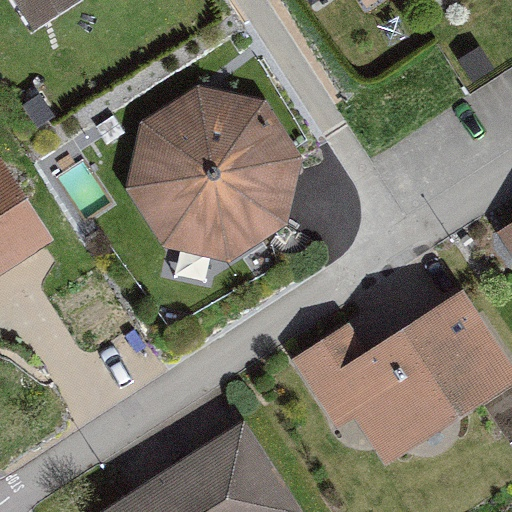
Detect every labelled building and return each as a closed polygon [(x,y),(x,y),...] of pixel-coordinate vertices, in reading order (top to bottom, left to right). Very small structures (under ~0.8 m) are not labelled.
[(511,0),(504,0),(487,11),(511,50),(511,0)] [(462,28),(494,78),(511,66),(511,50),(487,11),(462,28)] [(436,44),(468,94),(494,78),(462,28),(436,44)] [(227,250),(278,218),(291,159),(259,108),(200,95),(149,127),(135,186),(168,238),(227,250)] [(0,262),(42,235),(0,169),(0,262)] [(300,363),(320,393),(342,379),(385,446),(440,411),(443,417),(504,378),(455,303),(367,360),(349,331),(300,363)] [(241,429),(111,511),(293,511),(294,511),(241,429)]
